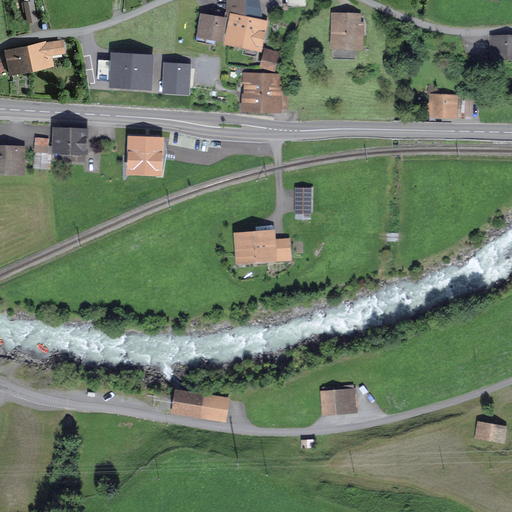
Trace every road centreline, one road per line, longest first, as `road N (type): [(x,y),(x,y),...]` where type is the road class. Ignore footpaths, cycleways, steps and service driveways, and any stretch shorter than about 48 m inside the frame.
road 1 (secondary): [(511,133),(295,130),(0,108)]
road 2 (residential): [(0,46),(93,28),(164,0)]
road 3 (residential): [(366,0),(421,26),(511,31)]
